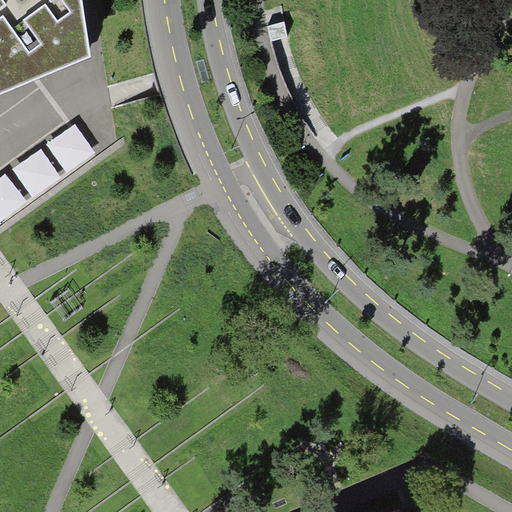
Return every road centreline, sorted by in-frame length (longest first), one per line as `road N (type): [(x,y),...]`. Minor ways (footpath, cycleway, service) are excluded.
road 1 (primary): [(170,0),(207,142),(273,252),(363,344),(511,439)]
road 2 (primary): [(511,403),(374,311),(303,236),(244,128),(209,0)]
